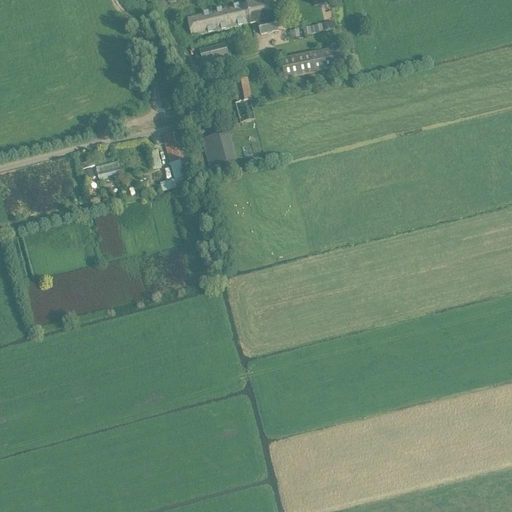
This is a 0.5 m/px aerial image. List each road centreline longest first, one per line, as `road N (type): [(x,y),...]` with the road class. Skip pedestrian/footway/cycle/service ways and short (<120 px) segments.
road 1 (track): [(114,0),(140,26),(157,117),(120,125),(93,145)]
road 2 (track): [(500,34),(417,48),(382,42),(366,32),(361,0)]
